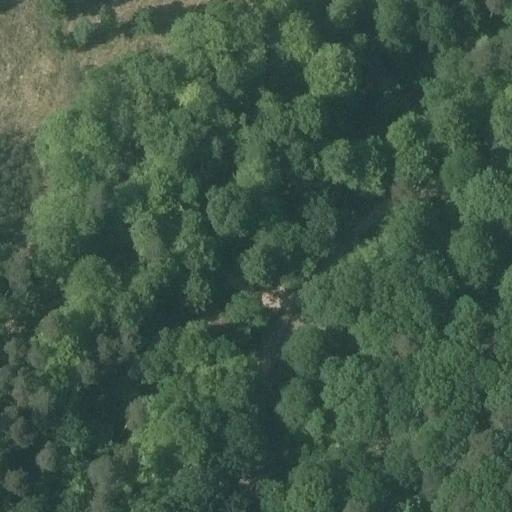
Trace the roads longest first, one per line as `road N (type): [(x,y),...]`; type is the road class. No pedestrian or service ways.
road 1 (track): [(0,263),(148,237),(225,273),(270,326),(236,511)]
road 2 (track): [(511,159),(397,196),(350,234),(270,326)]
